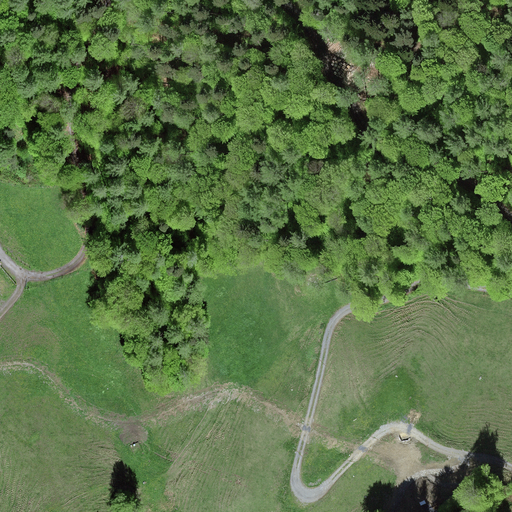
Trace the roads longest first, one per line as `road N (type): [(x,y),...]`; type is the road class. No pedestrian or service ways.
road 1 (track): [(511,465),(431,446),(400,427),(379,435),(316,496),(297,491),(294,480),(330,330),(344,310),(433,278),(511,292)]
road 2 (track): [(112,0),(84,39),(72,92),(85,248),(56,273),(24,275)]
road 3 (track): [(511,215),(445,169),(407,163),(370,137),(321,44),(284,0)]
